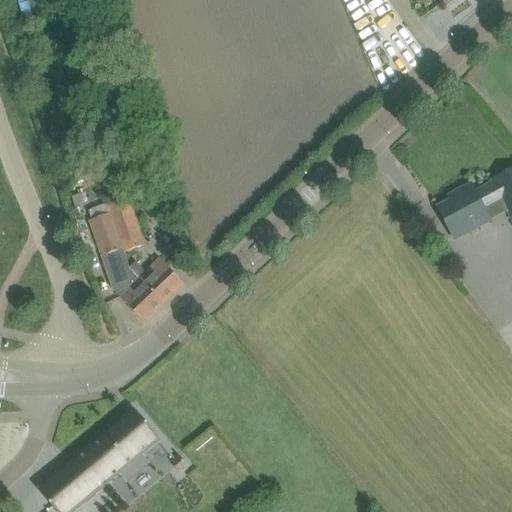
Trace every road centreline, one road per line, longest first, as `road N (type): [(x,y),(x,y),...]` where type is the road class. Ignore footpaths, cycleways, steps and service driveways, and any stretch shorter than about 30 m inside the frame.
road 1 (unclassified): [(55,377),(112,375),(152,349),(447,57),(511,3)]
road 2 (unclassified): [(55,377),(63,292),(0,131)]
road 3 (residential): [(0,482),(37,438),(55,377)]
